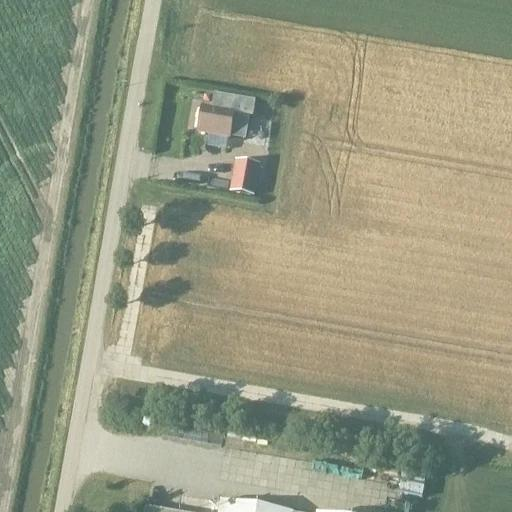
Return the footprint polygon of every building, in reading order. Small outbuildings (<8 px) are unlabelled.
[(222,95),(220,106),(244,111),(246,99),(222,95)] [(266,124),(268,106),(249,103),(246,121),(266,124)] [(229,140),(232,115),(202,111),(198,134),(229,140)] [(253,198),(254,194),(259,166),(234,161),(228,193),(253,198)] [(197,476),(198,461),(181,460),(180,475),(197,476)]
